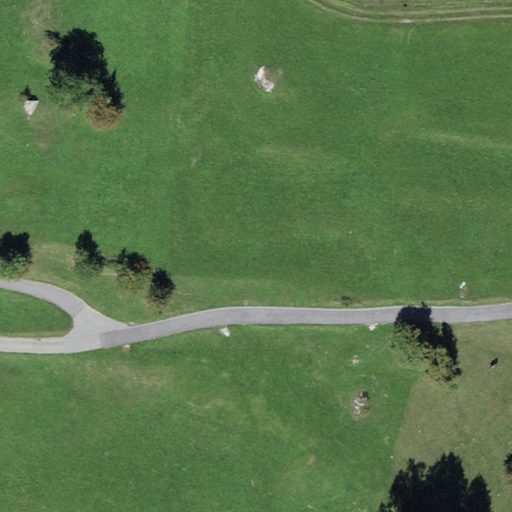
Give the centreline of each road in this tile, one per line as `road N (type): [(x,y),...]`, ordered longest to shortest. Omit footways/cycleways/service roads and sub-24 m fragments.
road 1 (residential): [(0,344),(119,336),(232,315),(511,308)]
road 2 (track): [(511,12),(395,14),(344,0)]
road 3 (track): [(0,277),(70,296),(119,336)]
